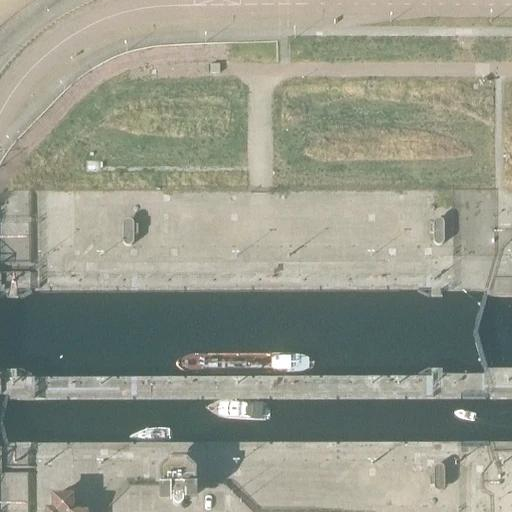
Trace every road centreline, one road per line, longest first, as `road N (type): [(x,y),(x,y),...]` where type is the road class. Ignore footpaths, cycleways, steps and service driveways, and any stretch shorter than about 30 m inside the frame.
road 1 (tertiary): [(225,5),(511,6)]
road 2 (tertiary): [(0,110),(47,53),(78,31),(160,6),(225,5)]
